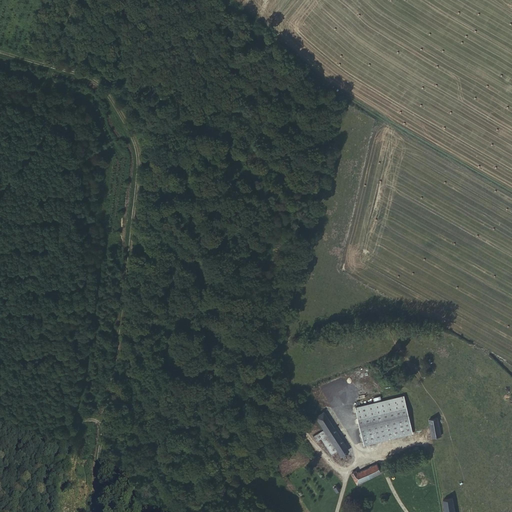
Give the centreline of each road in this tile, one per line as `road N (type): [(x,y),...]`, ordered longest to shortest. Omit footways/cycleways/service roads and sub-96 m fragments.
road 1 (track): [(0,63),(76,90),(119,134),(100,511)]
road 2 (track): [(511,193),(331,87),(217,0)]
